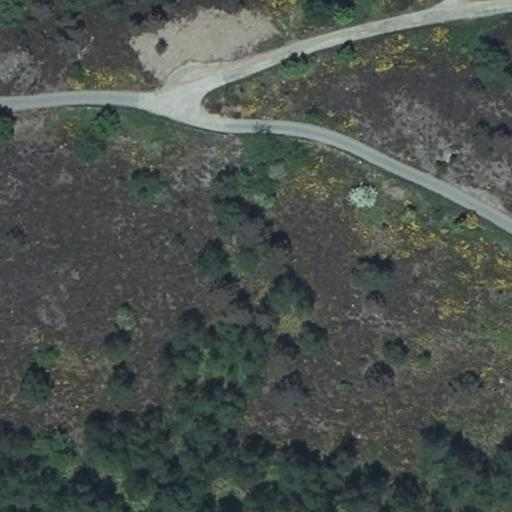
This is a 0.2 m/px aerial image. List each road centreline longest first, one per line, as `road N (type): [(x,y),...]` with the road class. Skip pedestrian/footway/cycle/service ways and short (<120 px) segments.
road 1 (unclassified): [(511,226),(314,134),(211,127),(165,101)]
road 2 (unclassified): [(165,101),(380,25),(511,10)]
road 3 (unclassified): [(0,100),(165,101)]
